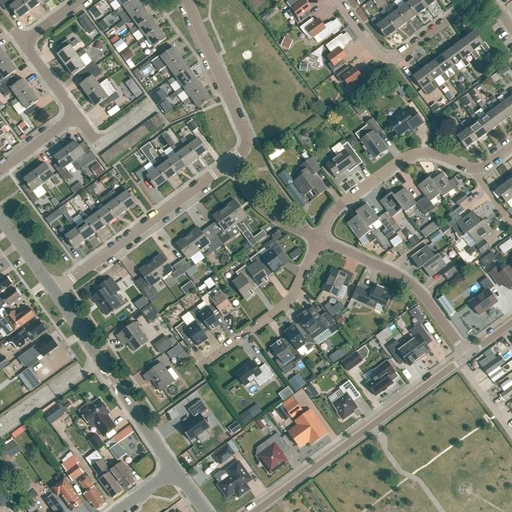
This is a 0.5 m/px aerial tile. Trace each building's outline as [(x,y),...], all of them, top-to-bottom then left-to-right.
[(20,0),(18,1),(12,6),(7,0),(3,0),(3,1),(8,9),(9,8),(18,20),(28,12),(20,0)] [(28,12),(39,5),(35,0),(17,0),(18,1),(20,0),(28,12)] [(143,8),(136,0),(132,0),(123,7),(122,6),(114,11),(117,15),(125,10),(129,16),(130,18),(143,8)] [(249,0),(248,1),(254,9),(259,6),(254,0),(249,0)] [(304,0),(291,0),(296,6),(291,9),(286,14),(289,19),(291,17),(293,19),(297,25),(310,16),(307,12),(311,9),(304,1),(304,0)] [(416,16),(425,9),(418,0),(411,0),(408,2),(407,0),(401,0),(405,5),(406,4),(416,16)] [(418,0),(425,9),(435,1),(434,0),(418,0)] [(406,24),(416,16),(406,4),(405,5),(399,9),(394,3),(390,6),(395,12),(396,11),(406,24)] [(94,7),(89,11),(95,20),(101,16),(94,7)] [(150,19),(143,8),(130,18),(129,16),(122,22),(125,25),(132,20),(137,26),(138,28),(150,19)] [(396,11),(395,12),(389,17),(384,10),(380,13),(385,20),(386,19),(396,31),(406,24),(396,11)] [(268,22),(269,18),(267,15),(261,19),(265,25),(268,22)] [(90,23),(85,18),(80,22),(84,28),(90,23)] [(385,39),(396,31),(386,19),(385,20),(379,24),(374,18),(370,20),(375,27),(376,26),(385,39)] [(158,29),(150,19),(138,28),(137,26),(129,32),(132,35),(139,30),(144,37),(145,38),(158,29)] [(338,30),(341,27),(336,20),(325,29),(319,20),(315,23),(312,19),(300,28),(304,34),(308,31),(313,38),(317,35),(322,41),(332,34),(333,36),(339,31),(338,30)] [(107,26),(108,25),(104,20),(98,24),(102,30),(103,29),(107,26)] [(398,31),(403,40),(413,34),(408,25),(398,31)] [(153,49),(166,39),(158,29),(145,38),(144,37),(137,42),(140,46),(147,40),(153,49)] [(474,31),(463,39),(473,51),(474,50),(480,46),(485,52),(490,49),(484,42),(483,43),(474,31)] [(351,40),(347,34),(343,36),(341,35),(326,46),(332,54),(327,58),(332,65),(329,67),(333,73),(346,64),(343,60),(346,57),(340,49),(351,40)] [(284,37),(281,46),(286,49),(290,40),(284,37)] [(479,57),(474,50),(473,51),(463,39),(453,47),(462,59),(464,58),(470,53),(475,60),(479,57)] [(79,44),(76,40),(71,44),(68,40),(57,48),(61,53),(57,56),(65,67),(77,57),(76,56),(71,49),(79,44)] [(119,53),(127,47),(121,40),(113,46),(119,53)] [(162,51),(165,54),(172,49),(170,45),(162,51)] [(469,65),(464,58),(462,59),(453,47),(443,54),(452,66),(454,65),(460,61),(465,67),(469,65)] [(160,57),(153,62),(160,72),(167,67),(168,68),(181,59),(173,48),(172,49),(165,54),(160,57)] [(0,66),(8,60),(1,50),(0,50),(0,66)] [(83,50),(76,56),(77,57),(65,67),(73,77),(78,73),(82,78),(96,67),(93,62),(85,68),(79,59),(86,54),(83,50)] [(126,62),(132,57),(128,51),(121,56),(126,62)] [(459,72),(454,65),(452,66),(443,54),(433,61),(442,74),(444,73),(450,68),(455,75),(459,72)] [(167,67),(160,72),(163,75),(170,70),(175,77),(176,78),(188,69),(181,59),(168,68),(167,67)] [(16,71),(8,60),(0,66),(0,75),(4,80),(0,82),(0,89),(14,79),(11,75),(16,71)] [(148,61),(139,68),(142,72),(151,65),(148,61)] [(433,61),(423,69),(432,82),(434,80),(439,87),(445,83),(449,80),(444,73),(442,74),(433,61)] [(306,72),(307,64),(300,64),(299,71),(306,72)] [(99,86),(94,80),(102,74),(96,67),(82,78),(85,83),(80,86),(88,97),(100,88),(99,86)] [(373,78),(377,75),(372,68),(361,77),(354,68),(351,71),(348,67),(335,77),(340,82),(343,80),(349,87),(353,83),(358,90),(368,82),(369,84),(375,80),(373,78)] [(138,80),(142,76),(137,69),(133,73),(138,80)] [(175,77),(168,82),(170,86),(178,80),(182,87),(183,88),(196,79),(188,69),(176,78),(175,77)] [(439,87),(434,80),(432,82),(423,69),(412,77),(422,89),(430,83),(435,90),(439,87)] [(18,100),(31,91),(23,80),(18,84),(14,79),(0,89),(0,91),(5,98),(13,92),(17,99),(18,100)] [(182,87),(175,92),(178,96),(185,90),(190,97),(191,99),(203,89),(196,79),(183,88),(182,87)] [(100,105),(104,110),(114,102),(110,97),(116,93),(107,80),(99,86),(100,88),(88,97),(96,108),(100,105)] [(396,83),(391,87),(395,93),(397,92),(398,92),(401,89),(400,88),(396,83)] [(134,97),(141,93),(136,86),(130,91),(134,97)] [(190,97),(183,102),(185,106),(192,101),(198,109),(211,100),(203,89),(191,99),(190,97)] [(151,97),(157,105),(168,97),(162,90),(151,97)] [(34,105),(39,102),(31,91),(18,100),(17,99),(10,104),(13,108),(20,102),(26,111),(24,112),(28,117),(38,110),(34,105)] [(501,94),(506,101),(508,99),(511,104),(511,96),(510,98),(505,91),(501,94)] [(506,101),(500,105),(495,98),(492,95),(489,97),(491,101),(496,108),(498,107),(507,119),(511,115),(511,104),(508,99),(506,101)] [(465,96),(460,100),(465,107),(470,104),(466,98),(465,96)] [(332,111),(337,105),(331,101),(327,107),(328,107),(332,110),(332,111)] [(166,114),(175,108),(170,102),(162,109),(166,114)] [(434,113),(440,109),(436,103),(430,108),(434,113)] [(453,112),(459,109),(455,104),(450,108),(453,112)] [(110,115),(120,110),(118,106),(108,111),(110,115)] [(498,107),(496,108),(490,113),(485,106),(481,109),(486,116),(488,114),(497,127),(507,119),(498,107)] [(411,132),(423,124),(412,110),(406,114),(404,112),(388,123),(399,137),(409,129),(411,132)] [(158,113),(153,117),(160,126),(165,122),(158,113)] [(488,114),(486,116),(480,120),(475,113),(470,116),(476,123),(477,122),(487,134),(497,127),(488,114)] [(160,126),(153,117),(149,120),(156,129),(160,126)] [(156,129),(149,120),(145,124),(151,132),(156,129)] [(187,124),(193,133),(199,128),(192,120),(187,124)] [(373,160),(387,150),(376,135),(381,132),(372,120),(366,125),(372,133),(360,142),(373,160)] [(477,122),(476,123),(470,128),(464,121),(461,124),(466,131),(467,129),(477,142),(487,134),(477,122)] [(23,133),(29,128),(24,122),(18,127),(23,133)] [(151,132),(145,124),(140,127),(147,136),(151,132)] [(147,136),(140,127),(136,130),(143,139),(147,136)] [(467,129),(466,131),(459,135),(454,128),(450,132),(455,139),(457,137),(466,150),(477,142),(467,129)] [(143,139),(136,130),(132,133),(138,142),(143,139)] [(138,142),(132,133),(127,136),(134,145),(138,142)] [(134,145),(127,136),(123,140),(129,149),(134,145)] [(357,143),(353,136),(347,141),(352,147),(357,143)] [(206,153),(197,140),(189,146),(184,139),(180,142),(186,149),(187,148),(196,160),(206,153)] [(129,149),(123,140),(118,143),(125,152),(129,149)] [(87,164),(91,162),(87,157),(91,154),(83,143),(78,147),(75,143),(64,151),(74,163),(75,162),(81,157),(87,164)] [(125,152),(118,143),(114,146),(121,155),(125,152)] [(360,162),(353,152),(346,143),(341,147),(344,151),(325,165),(336,179),(360,162)] [(121,155),(114,146),(110,149),(116,158),(121,155)] [(187,148),(186,149),(179,154),(174,146),(170,149),(175,156),(177,155),(186,168),(196,160),(187,148)] [(116,158),(110,149),(105,153),(112,162),(116,158)] [(80,169),(75,162),(74,163),(64,151),(54,158),(58,164),(53,167),(64,181),(70,177),(65,169),(71,165),(77,172),(80,169)] [(112,162),(105,153),(100,156),(107,165),(112,162)] [(177,155),(175,156),(169,161),(164,154),(160,156),(165,164),(167,163),(176,175),(186,168),(177,155)] [(311,177),(320,171),(312,159),(302,166),(306,171),(296,178),(297,180),(294,183),(304,197),(304,198),(308,195),(313,202),(326,192),(317,180),(315,181),(311,177)] [(167,163),(165,164),(159,168),(154,161),(150,164),(155,171),(157,170),(166,183),(176,175),(167,163)] [(96,176),(103,171),(98,164),(91,169),(96,176)] [(60,184),(54,176),(53,177),(45,165),(34,173),(43,185),(44,184),(51,179),(56,187),(60,184)] [(157,170),(155,171),(149,176),(144,169),(140,171),(146,179),(147,178),(155,190),(166,183),(157,170)] [(288,186),(294,182),(285,170),(280,175),(288,186)] [(50,191),(44,184),(43,185),(34,173),(23,180),(26,184),(21,188),(33,204),(38,200),(33,193),(41,187),(46,194),(50,191)] [(454,191),(454,189),(459,186),(453,179),(448,182),(443,174),(431,182),(440,196),(443,199),(445,201),(449,198),(448,195),(454,191)] [(114,188),(119,184),(114,179),(109,183),(114,188)] [(429,204),(440,196),(431,182),(429,179),(418,188),(429,204)] [(511,190),(507,183),(496,191),(505,203),(511,198),(511,190)] [(405,189),(394,197),(403,209),(402,210),(409,218),(415,214),(410,209),(416,204),(405,189)] [(136,205),(127,192),(118,198),(113,191),(110,194),(115,201),(116,200),(125,212),(136,205)] [(391,194),(380,202),(388,212),(383,216),(394,231),(399,228),(391,218),(402,210),(403,209),(394,197),(391,194)] [(458,207),(468,199),(464,194),(454,201),(458,207)] [(116,200),(115,201),(108,206),(103,198),(99,201),(105,208),(106,207),(115,220),(125,212),(116,200)] [(235,201),(224,209),(235,225),(236,225),(242,234),(248,230),(243,224),(241,225),(239,222),(246,217),(235,201)] [(59,208),(63,214),(70,209),(66,203),(59,208)] [(367,205),(356,214),(358,217),(368,229),(370,232),(372,235),(376,232),(372,225),(378,220),(385,229),(382,232),(387,237),(394,231),(383,216),(378,220),(367,205)] [(431,205),(421,212),(424,217),(427,220),(432,217),(429,213),(434,209),(431,205)] [(106,207),(105,208),(98,213),(93,206),(89,208),(95,216),(96,215),(105,227),(115,220),(106,207)] [(448,217),(451,221),(464,212),(461,207),(448,217)] [(224,233),(235,225),(224,209),(213,218),(224,233)] [(96,215),(95,216),(88,220),(83,213),(79,216),(84,223),(86,222),(95,234),(105,227),(96,215)] [(451,221),(440,230),(443,235),(452,229),(456,235),(455,235),(459,240),(462,238),(469,233),(481,224),(473,213),(456,225),(455,226),(451,221)] [(50,225),(56,221),(52,215),(46,220),(50,225)] [(359,241),(365,236),(370,243),(376,239),(372,235),(370,232),(368,229),(358,217),(347,225),(359,241)] [(86,222),(84,223),(78,228),(73,221),(69,223),(74,231),(76,229),(85,242),(95,234),(86,222)] [(481,224),(469,233),(477,244),(483,239),(493,232),(484,221),(484,222),(481,224)] [(421,232),(425,238),(433,233),(428,227),(421,232)] [(76,229),(74,231),(68,235),(63,228),(59,231),(65,238),(66,238),(75,250),(85,242),(76,229)] [(198,252),(209,244),(198,229),(187,237),(198,252)] [(433,245),(443,237),(438,231),(428,239),(432,243),(433,245)] [(221,233),(216,237),(222,246),(232,240),(228,234),(224,238),(221,233)] [(252,248),(266,237),(263,233),(249,243),(251,246),(252,248)] [(393,247),(403,241),(399,234),(389,240),(393,247)] [(417,236),(415,238),(413,236),(408,240),(413,247),(420,242),(417,236)] [(188,260),(198,252),(187,237),(176,244),(188,260)] [(222,246),(216,237),(211,241),(214,245),(209,248),(213,253),(222,246)] [(471,248),(467,251),(471,256),(478,250),(482,255),(490,249),(483,239),(477,244),(471,248)] [(268,252),(261,257),(268,267),(274,275),(284,267),(276,257),(282,252),(273,240),(264,247),(268,252)] [(249,243),(247,241),(241,245),(246,251),(251,246),(249,243)] [(401,257),(409,251),(403,243),(391,251),(394,256),(398,253),(401,257)] [(423,268),(435,258),(427,247),(421,251),(411,258),(420,270),(423,268)] [(294,252),(289,255),(293,261),(298,257),(294,252)] [(269,281),(264,272),(262,271),(268,267),(261,257),(259,254),(251,261),(254,265),(247,270),(253,278),(260,288),(269,281)] [(438,255),(435,258),(423,268),(431,279),(439,273),(442,278),(444,276),(447,281),(458,273),(451,264),(447,267),(438,255)] [(162,280),(173,271),(161,256),(150,264),(162,280)] [(184,260),(179,264),(186,273),(195,267),(191,262),(187,264),(184,260)] [(484,269),(490,265),(486,260),(480,264),(484,269)] [(151,288),(162,280),(150,264),(139,272),(151,288)] [(186,273),(179,264),(174,268),(177,272),(173,275),(176,280),(186,273)] [(125,272),(121,265),(116,268),(121,274),(125,272)] [(240,279),(233,283),(246,301),(255,294),(247,283),(253,278),(247,270),(245,267),(238,272),(236,274),(240,279)] [(498,267),(489,273),(497,284),(500,287),(505,284),(509,290),(509,289),(510,290),(511,291),(511,290),(511,271),(511,269),(509,267),(502,272),(498,267)] [(347,289),(353,275),(347,272),(346,275),(332,269),(322,291),(336,297),(341,286),(347,289)] [(0,293),(12,285),(5,276),(0,279),(0,293)] [(142,277),(136,280),(143,290),(148,286),(142,277)] [(469,303),(479,316),(497,302),(489,291),(494,287),(487,278),(480,283),(485,291),(469,303)] [(106,316),(121,306),(113,296),(120,291),(111,279),(98,289),(101,293),(91,300),(96,305),(97,304),(106,316)] [(204,283),(209,290),(215,285),(210,279),(204,283)] [(192,281),(181,287),(185,294),(196,288),(192,281)] [(375,285),(372,293),(358,287),(352,298),(375,309),(376,305),(386,309),(393,293),(375,285)] [(15,288),(0,299),(0,319),(3,318),(0,314),(0,310),(3,308),(2,307),(7,303),(9,306),(21,297),(15,288)] [(149,301),(158,294),(154,289),(150,292),(147,288),(142,291),(149,301)] [(210,292),(201,299),(207,307),(210,310),(215,306),(224,317),(233,310),(220,293),(217,288),(210,292)] [(447,302),(443,296),(438,300),(442,306),(447,302)] [(328,302),(324,306),(332,317),(345,308),(340,301),(332,307),(328,302)] [(152,304),(141,312),(150,324),(161,316),(152,304)] [(14,311),(0,321),(0,329),(1,329),(7,337),(14,332),(15,332),(35,316),(29,307),(18,316),(14,311)] [(197,307),(188,314),(194,323),(195,322),(197,326),(203,321),(211,332),(221,325),(210,310),(207,307),(207,308),(201,312),(197,307)] [(420,325),(425,322),(416,308),(409,313),(412,318),(414,317),(418,323),(413,326),(414,328),(419,324),(420,325)] [(307,311),(307,310),(297,318),(300,322),(307,332),(310,335),(317,330),(320,336),(330,329),(335,325),(326,312),(320,317),(321,317),(315,322),(307,311)] [(340,315),(335,319),(339,325),(344,321),(340,315)] [(26,342),(31,338),(33,340),(46,330),(38,320),(25,330),(24,329),(8,341),(9,343),(13,343),(17,349),(24,343),(26,342)] [(208,340),(197,326),(195,322),(194,323),(188,327),(185,322),(175,329),(184,341),(190,336),(198,347),(208,340)] [(134,352),(148,342),(134,324),(117,337),(121,342),(124,340),(134,352)] [(430,351),(423,341),(428,337),(420,325),(419,324),(414,328),(410,331),(414,338),(408,343),(420,359),(430,351)] [(316,344),(310,335),(307,332),(302,337),(294,326),(284,333),(294,347),(297,350),(303,345),(307,350),(316,344)] [(17,358),(25,367),(42,354),(44,357),(58,346),(50,336),(37,346),(34,345),(17,358)] [(154,346),(161,355),(173,346),(167,337),(154,346)] [(303,359),(297,350),(294,347),(289,351),(281,340),(271,347),(284,365),(290,360),(294,365),(303,359)] [(420,359),(408,343),(401,347),(397,341),(387,348),(396,360),(402,356),(409,367),(420,359)] [(176,357),(181,363),(189,357),(179,343),(167,352),(172,360),(176,357)] [(340,358),(335,351),(328,357),(333,364),(334,362),(339,359),(340,358)] [(348,372),(363,361),(356,352),(341,363),(348,372)] [(482,368),(488,376),(505,363),(499,356),(496,359),(482,368)] [(0,360),(0,370),(9,363),(4,357),(0,360)] [(387,362),(387,361),(373,371),(377,376),(367,383),(366,384),(376,397),(393,384),(392,382),(398,377),(395,373),(398,371),(390,360),(387,362)] [(254,379),(259,386),(273,376),(265,365),(259,369),(253,361),(236,374),(245,386),(254,379)] [(160,393),(174,382),(161,364),(143,377),(147,383),(150,380),(160,393)] [(41,384),(29,368),(18,376),(30,392),(41,384)] [(493,382),(504,374),(500,369),(489,377),(493,382)] [(292,383),(297,390),(304,385),(298,378),(292,383)] [(498,394),(511,383),(511,382),(509,378),(494,388),(498,394)] [(358,408),(353,401),(360,396),(349,381),(339,388),(344,395),(332,404),(338,413),(337,414),(343,421),(354,412),(353,411),(358,408)] [(311,384),(306,388),(307,390),(310,394),(315,390),(311,384)] [(503,401),(511,394),(511,385),(499,395),(503,401)] [(287,389),(278,396),(283,402),(292,395),(287,389)] [(285,409),(291,417),(291,418),(302,410),(301,410),(295,402),(292,397),(282,405),(285,409)] [(87,406),(81,411),(82,412),(81,413),(91,427),(94,424),(104,437),(116,428),(106,415),(109,413),(100,400),(88,408),(87,406)] [(194,418),(181,428),(190,442),(210,427),(201,415),(207,410),(200,401),(188,410),(194,418)] [(64,415),(63,414),(57,405),(56,404),(42,414),(51,425),(64,415)] [(245,426),(254,419),(248,410),(238,417),(245,426)] [(312,443),(326,433),(310,411),(296,422),(299,425),(289,432),(300,447),(309,440),(312,443)] [(265,427),(260,420),(255,423),(260,431),(265,427)] [(229,428),(234,434),(241,430),(236,423),(229,428)] [(269,448),(257,457),(260,461),(259,466),(264,467),(268,472),(271,473),(287,461),(282,455),(279,450),(287,445),(277,433),(264,442),(269,448)] [(98,436),(92,441),(92,442),(91,443),(96,451),(104,445),(98,436)] [(18,448),(16,445),(12,440),(12,438),(5,443),(7,445),(0,450),(0,455),(3,459),(18,448)] [(126,455),(118,443),(117,444),(112,438),(106,443),(110,449),(109,450),(117,461),(126,455)] [(228,445),(213,456),(220,465),(240,451),(232,441),(228,444),(228,445)] [(73,481),(83,473),(76,464),(78,462),(74,456),(61,466),(66,472),(73,481)] [(109,472),(108,472),(106,469),(107,468),(101,459),(91,467),(100,479),(98,480),(112,499),(122,491),(109,472)] [(115,464),(109,468),(121,484),(122,483),(126,489),(135,482),(130,475),(131,474),(122,462),(116,466),(115,464)] [(249,478),(238,463),(226,471),(220,471),(214,477),(219,485),(218,486),(227,498),(235,492),(238,497),(249,490),(243,482),(249,478)] [(72,511),(75,509),(76,509),(80,506),(79,506),(83,504),(64,478),(62,480),(59,476),(55,479),(57,483),(51,487),(57,496),(60,494),(72,511)] [(89,501),(90,501),(97,510),(105,504),(100,498),(102,497),(94,486),(93,487),(86,477),(80,482),(87,491),(83,494),(89,501)] [(32,488),(27,492),(32,499),(38,495),(32,488)] [(64,511),(52,495),(45,500),(53,511),(64,511)] [(39,511),(40,511),(32,500),(25,506),(28,511),(39,511)]
